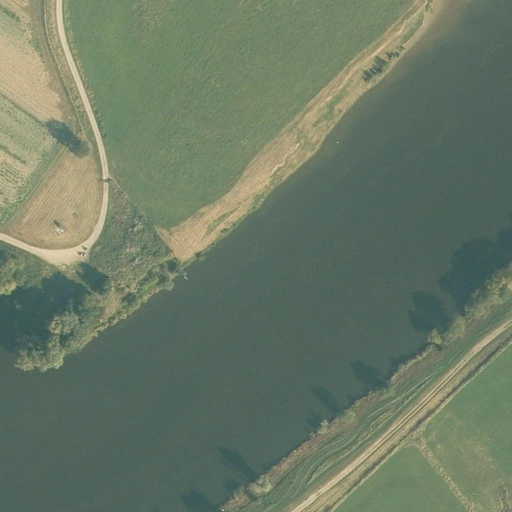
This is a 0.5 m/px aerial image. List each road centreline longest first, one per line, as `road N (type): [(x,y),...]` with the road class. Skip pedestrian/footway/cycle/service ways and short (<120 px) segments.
road 1 (track): [(0,236),(66,251),(88,240),(103,208),(104,168),(61,34),(58,0)]
road 2 (track): [(511,320),(285,511)]
